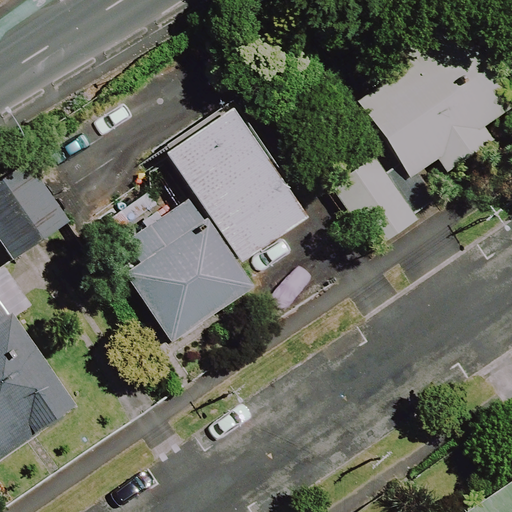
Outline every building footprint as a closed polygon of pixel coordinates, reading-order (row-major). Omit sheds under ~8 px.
[(511,0),(485,0),(511,38),(511,0)] [(485,145),(473,130),(496,114),(456,58),(362,126),(406,186),(433,166),(441,177),(485,145)] [(296,224),(224,118),(160,162),(186,200),(119,246),(136,271),(119,283),(163,348),(242,294),(226,271),(296,224)] [(411,222),(362,152),(319,182),(369,252),(411,222)] [(60,228),(26,179),(0,197),(0,256),(6,266),(60,228)] [(24,345),(8,321),(24,311),(0,275),(0,457),(69,413),(24,345)] [(511,511),(511,482),(467,511),(511,511)]
